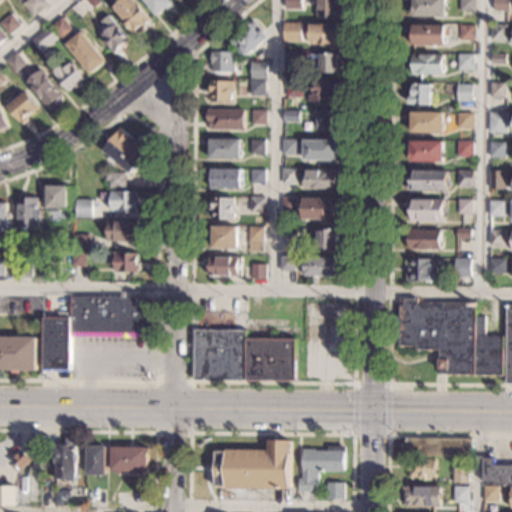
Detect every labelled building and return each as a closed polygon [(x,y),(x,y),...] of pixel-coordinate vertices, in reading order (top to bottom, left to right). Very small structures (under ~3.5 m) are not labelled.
[(44,0),(48,5),(33,17),(22,4),(26,0),(44,0)] [(99,0),(101,2),(93,8),(93,7),(87,0),(99,0)] [(134,0),(150,20),(144,25),(145,26),(144,30),(139,34),(138,34),(135,31),(133,33),(112,7),(120,0),(134,0)] [(169,0),(172,3),(157,16),(144,0),(169,0)] [(302,9),(302,0),(285,0),(285,8),(302,9)] [(338,0),(338,3),(341,3),(341,11),(338,11),(338,18),(319,18),(319,11),(318,11),(318,0),(338,0)] [(446,0),(446,17),(414,17),(414,0),(446,0)] [(474,0),(474,12),(460,12),(460,0),(474,0)] [(509,0),(509,11),(494,11),(494,0),(509,0)] [(20,25),(9,35),(0,24),(0,22),(11,14),(20,25)] [(130,41),(114,54),(93,28),(108,15),(130,41)] [(73,31),(61,40),(50,27),(61,17),(73,31)] [(268,38),(243,61),(228,44),(253,22),(268,38)] [(299,23),(299,33),(284,32),(284,22),(299,23)] [(341,43),(309,43),(309,23),(341,23),(341,43)] [(446,45),(412,46),(412,25),(446,25),(446,45)] [(475,41),(459,40),(460,25),(475,25),(475,41)] [(507,41),(492,40),(492,25),(508,25),(507,41)] [(58,38),(41,52),(32,41),(49,27),(58,38)] [(106,62),(91,74),(67,45),(82,32),(106,62)] [(25,64),(15,73),(5,61),(15,52),(25,64)] [(232,60),(234,60),(234,72),(211,73),(211,52),(232,52),(232,60)] [(301,68),(285,68),(284,52),(301,52),(301,68)] [(338,54),(337,73),(320,73),(320,53),(338,54)] [(320,54),(311,54),(311,71),(319,71),(320,54)] [(507,65),(492,65),(492,54),(507,54),(507,65)] [(444,76),(412,75),(412,55),(444,55),(444,76)] [(474,55),(474,70),(458,70),(458,55),(474,55)] [(266,78),(250,78),(250,62),(266,62),(266,78)] [(86,79),(80,84),(81,85),(76,89),(75,87),(70,91),(54,71),(61,65),(64,69),(72,63),(86,79)] [(63,96),(61,102),(59,104),(54,103),(55,104),(49,109),(26,82),(41,70),(63,96)] [(233,92),(231,92),(231,101),(209,102),(209,95),(207,95),(207,88),(211,88),(211,81),(233,80),(233,92)] [(265,95),(250,95),(250,80),(265,81),(265,95)] [(302,97),(286,97),(287,81),(302,82),(302,97)] [(340,95),(338,95),(338,100),(333,100),(333,103),(313,102),(313,100),(311,100),(311,95),(314,95),(314,90),(316,90),(317,82),(341,83),(340,95)] [(507,99),(491,99),(491,83),(506,83),(507,99)] [(472,101),(458,101),(458,85),(472,84),(472,101)] [(430,105),(410,104),(410,96),(412,96),(413,86),(431,86),(430,105)] [(38,109),(28,118),(29,119),(22,125),(8,108),(10,105),(7,101),(11,98),(14,101),(25,92),(38,109)] [(0,107),(8,127),(0,129),(0,107)] [(246,130),(209,130),(209,123),(206,123),(206,109),(246,109),(246,130)] [(266,124),(252,124),(252,110),(266,110),(266,124)] [(300,121),(285,121),(285,110),(296,110),(300,110),(300,121)] [(339,119),(338,119),(338,130),(318,130),(318,111),(339,111),(339,119)] [(442,133),(412,133),(411,112),(442,111),(442,133)] [(474,114),(473,129),(458,128),(459,113),(474,114)] [(507,113),(506,134),(490,133),(491,113),(507,113)] [(132,138),(130,140),(147,154),(130,174),(102,150),(120,128),(132,138)] [(298,155),(282,155),(282,139),(284,139),(298,139),(298,155)] [(240,159),(210,159),(210,140),(240,140),(240,159)] [(265,154),(250,154),(250,140),(265,140),(265,154)] [(337,160),(304,160),(304,140),(337,141),(337,160)] [(444,143),(443,163),(411,162),(412,142),(444,143)] [(505,143),(505,158),(489,157),(489,142),(505,143)] [(473,157),(458,157),(458,143),(472,143),(473,143),(473,157)] [(296,168),(296,184),(283,184),(283,168),(296,168)] [(265,170),(264,185),(250,184),(250,169),(265,170)] [(337,190),(303,189),(304,169),(338,170),(337,190)] [(241,189),(211,189),(211,170),(241,170),(241,189)] [(448,172),(447,192),(407,191),(407,170),(448,172)] [(473,171),(473,187),(458,186),(458,171),(473,171)] [(504,187),(488,187),(488,171),(504,171),(504,187)] [(125,188),(109,188),(109,181),(105,181),(105,173),(125,173),(125,188)] [(67,208),(46,208),(46,186),(67,186),(67,208)] [(136,192),(136,197),(139,197),(138,206),(137,206),(137,212),(110,211),(110,191),(136,192)] [(251,197),(266,197),(265,212),(250,212),(251,197)] [(297,212),(282,212),(282,197),(297,197),(297,212)] [(39,199),(38,228),(18,227),(19,198),(39,199)] [(233,220),(211,220),(211,212),(209,212),(209,204),(212,204),(212,198),(233,198),(233,220)] [(340,200),(339,209),(336,209),(336,217),(327,217),(327,219),(302,219),(302,199),(340,200)] [(91,219),(75,218),(75,200),(92,200),(91,219)] [(444,221),(409,221),(409,210),(406,210),(406,200),(444,201),(444,221)] [(472,214),(459,214),(459,200),(472,200),(472,214)] [(505,217),(489,216),(490,201),(505,201),(505,217)] [(7,218),(9,218),(9,230),(8,230),(8,232),(0,232),(0,203),(7,203),(7,218)] [(137,241),(107,241),(108,220),(138,221),(137,241)] [(237,249),(213,249),(213,227),(237,227),(237,249)] [(263,252),(249,252),(249,227),(263,227),(263,252)] [(297,228),(297,237),(282,237),(282,227),(297,228)] [(337,249),(317,249),(317,229),(337,229),(337,249)] [(470,238),(457,238),(457,229),(471,229),(470,238)] [(441,230),(441,249),(409,249),(408,230),(441,230)] [(505,247),(490,247),(490,231),(505,231),(505,247)] [(87,234),(86,250),(74,249),(74,234),(87,234)] [(87,252),(87,267),(73,266),(73,251),(87,252)] [(140,269),(138,269),(138,272),(114,271),(114,265),(110,265),(110,253),(140,253),(140,269)] [(296,256),(295,272),(280,271),(280,256),(296,256)] [(241,276),(210,277),(210,258),(241,258),(241,276)] [(337,277),(305,277),(305,258),(337,258),(337,277)] [(432,269),(436,269),(436,282),(407,282),(406,273),(409,273),(409,259),(432,259),(432,269)] [(456,259),(470,259),(469,277),(457,276),(457,269),(455,269),(456,259)] [(506,274),(489,274),(490,259),(506,259),(506,274)] [(61,278),(46,277),(46,261),(61,261),(61,278)] [(32,277),(18,277),(18,263),(32,263),(32,277)] [(266,279),(251,279),(252,264),(266,265),(266,279)] [(151,333),(72,332),(72,370),(44,370),(44,318),(72,318),(72,296),(151,297),(151,333)] [(418,304),(477,304),(476,316),(485,316),(485,337),(503,337),(503,376),(439,375),(440,351),(416,351),(416,346),(399,346),(400,300),(418,300),(418,304)] [(247,340),(296,341),(295,382),(194,381),(194,331),(247,331),(247,340)] [(37,371),(0,370),(0,337),(37,338),(37,371)] [(76,478),(78,478),(78,482),(64,481),(64,479),(54,479),(55,444),(67,445),(67,438),(77,438),(76,478)] [(472,458),(405,456),(405,438),(472,439),(472,458)] [(290,489),(215,488),(215,476),(209,476),(209,469),(209,463),(213,463),(214,450),(226,451),(226,450),(268,450),(268,440),(291,440),(290,489)] [(106,476),(101,476),(101,478),(96,478),(96,475),(87,475),(87,446),(106,446),(106,476)] [(345,453),(344,453),(344,472),(319,471),(318,492),(298,491),(299,478),(302,478),(303,449),(328,451),(328,446),(346,446),(345,453)] [(147,473),(143,473),(143,475),(139,475),(139,472),(120,472),(119,474),(115,474),(115,472),(111,472),(111,447),(148,448),(147,473)] [(31,460),(21,470),(12,461),(21,451),(31,460)] [(435,478),(410,477),(410,471),(409,471),(409,458),(436,459),(435,478)] [(495,466),(511,466),(511,484),(494,484),(494,483),(484,482),(484,458),(495,458),(495,466)] [(470,459),(469,484),(453,483),(454,459),(470,459)] [(345,500),(327,500),(328,483),(345,483),(345,500)] [(441,507),(406,506),(406,497),(402,497),(402,486),(441,487),(441,507)] [(469,502),(454,502),(454,486),(469,487),(469,502)] [(499,502),(484,502),(484,486),(499,487),(499,502)] [(15,506),(0,506),(0,487),(16,487),(15,506)] [(70,506),(55,505),(56,490),(71,490),(70,506)] [(105,506),(87,506),(88,490),(105,490),(105,506)]
